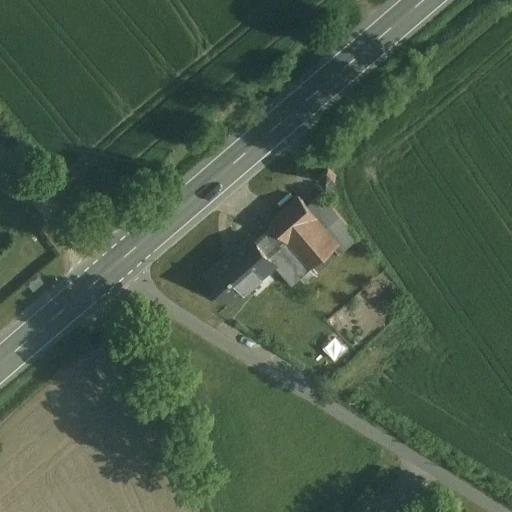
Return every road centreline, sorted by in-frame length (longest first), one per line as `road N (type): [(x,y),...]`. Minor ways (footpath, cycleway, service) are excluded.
road 1 (unclassified): [(506,511),(242,341),(109,270)]
road 2 (secondary): [(426,0),(109,270)]
road 3 (unclassified): [(109,270),(0,144)]
road 4 (secondary): [(109,270),(0,364)]
